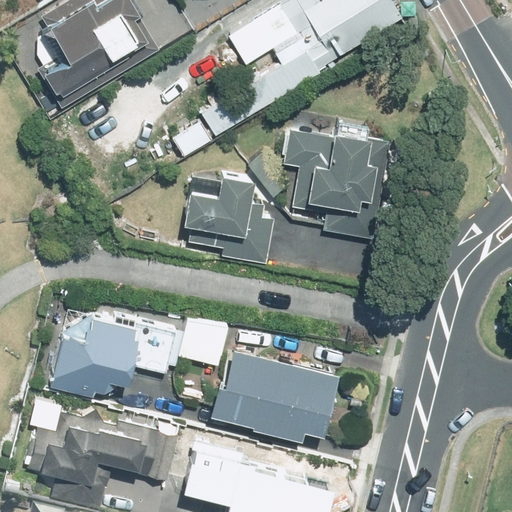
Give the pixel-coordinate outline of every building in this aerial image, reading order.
[(142,15),(132,0),(62,0),(41,14),(55,37),(38,47),(46,60),(33,68),(57,107),(139,56),(122,28),(142,15)] [(298,0),(314,27),(359,0),(298,0)] [(184,152),(209,135),(197,118),(172,135),(184,152)] [(297,127),(286,126),(283,160),(296,161),(292,205),(324,208),(322,229),(372,233),(374,215),(352,213),(354,195),(366,197),(370,158),(361,157),(363,136),(307,131),(308,121),(297,120),(297,127)] [(265,150),(246,166),(268,193),(287,177),(265,150)] [(243,213),(247,179),(188,173),(183,221),(196,222),(193,251),(266,259),(271,216),(243,213)] [(137,321),(93,312),(58,325),(46,383),(88,392),(89,386),(99,388),(102,375),(122,380),(126,361),(163,369),(167,352),(218,363),(226,322),(185,313),(183,322),(139,312),(137,321)] [(218,377),(213,376),(204,410),(295,435),(298,426),(317,431),(333,372),(227,343),(218,377)] [(41,396),(27,464),(87,476),(91,457),(134,465),(136,455),(150,457),(157,422),(116,414),(114,424),(98,421),(101,408),(41,396)] [(163,419),(150,472),(229,490),(223,511),(314,511),(318,500),(296,495),(302,471),(284,467),(276,452),(257,462),(242,458),(244,447),(197,436),(199,427),(163,419)] [(49,511),(13,503),(11,511),(49,511)]
